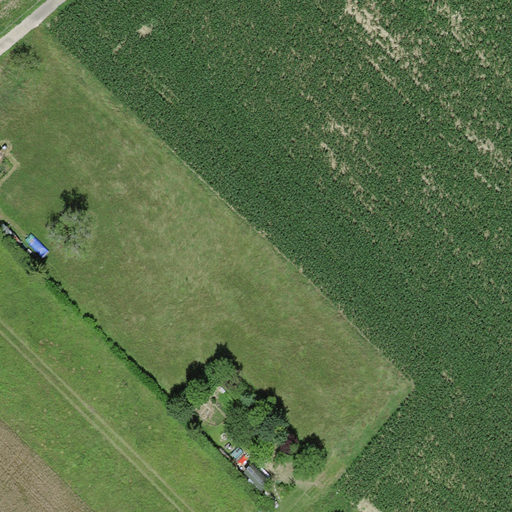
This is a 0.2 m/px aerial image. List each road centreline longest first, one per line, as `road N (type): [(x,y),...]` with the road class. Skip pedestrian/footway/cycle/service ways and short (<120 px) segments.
road 1 (track): [(26,27),(384,374),(366,413),(289,511)]
road 2 (track): [(0,329),(189,511)]
